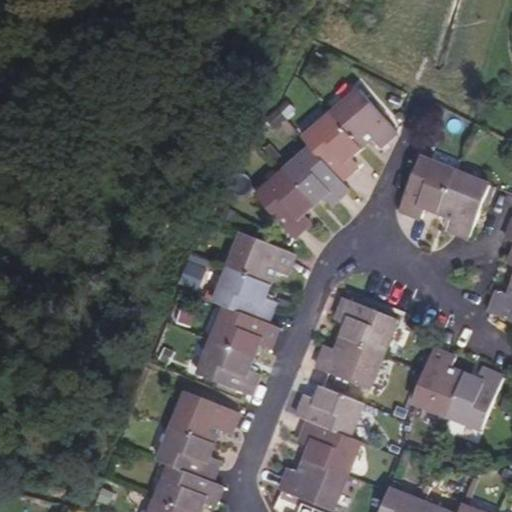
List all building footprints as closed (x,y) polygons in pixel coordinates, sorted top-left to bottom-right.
[(362,91),(333,114),(362,147),(373,138),(380,148),(398,133),(362,91)] [(395,96),(391,105),(401,109),(405,100),(395,96)] [(305,139),(313,148),(342,181),(360,166),(352,155),(362,147),(333,114),(305,139)] [(342,181),(313,148),(286,171),(315,206),(326,197),(333,205),(350,191),(342,181)] [(426,210),(440,215),(456,173),(422,158),(401,212),(422,220),(426,210)] [(315,206),(286,171),(257,196),(294,239),(312,224),(304,215),(315,206)] [(449,231),(460,235),(470,239),(492,186),(456,173),(440,215),(452,220),(449,231)] [(244,234),(230,269),(271,285),(275,273),(288,278),(296,255),(244,234)] [(185,271),(196,276),(200,266),(209,269),(211,263),(192,255),(185,271)] [(216,303),(227,308),(270,324),(277,304),(266,299),(271,285),(230,269),(216,303)] [(496,300),(490,314),(511,322),(511,293),(510,297),(499,293),(496,300)] [(356,297),(353,302),(375,311),(376,305),(356,297)] [(348,324),(343,338),(385,355),(398,321),(375,311),(353,302),(347,300),(338,321),(348,324)] [(270,324),(227,308),(214,342),(256,359),(262,345),(271,349),(279,328),(270,324)] [(326,345),(337,348),(344,326),(333,322),(326,345)] [(385,355),(343,338),(338,351),(328,347),(319,370),(371,390),(385,355)] [(256,359),(214,342),(200,377),(252,398),(261,375),(251,371),(256,359)] [(176,354),(168,349),(162,360),(170,365),(176,354)] [(414,404),(450,418),(466,375),(454,370),(458,359),(435,350),(414,404)] [(466,375),(450,418),(479,429),(485,431),(505,378),(483,369),(480,379),(466,375)] [(300,418),(310,422),(352,439),(366,405),(324,388),(318,401),(308,397),(300,418)] [(511,392),(505,390),(501,402),(506,404),(511,392)] [(189,392),(175,426),(216,443),(221,430),(233,435),(241,414),(189,392)] [(352,439),(310,422),(302,443),(313,448),(308,461),(350,478),(363,443),(352,439)] [(161,461),(173,465),(214,483),(224,461),(211,456),(216,443),(175,426),(161,461)] [(485,431),(479,429),(476,437),(481,440),(485,431)] [(336,511),(350,478),(308,461),(303,474),(291,469),(282,491),(335,511),(336,511)] [(214,483),(173,465),(159,500),(189,511),(202,511),(206,504),(217,508),(224,487),(214,483)] [(423,511),(427,504),(392,491),(383,511),(423,511)] [(292,511),(295,504),(283,499),(279,510),(283,511),(292,511)] [(189,511),(159,500),(154,511),(189,511)]
